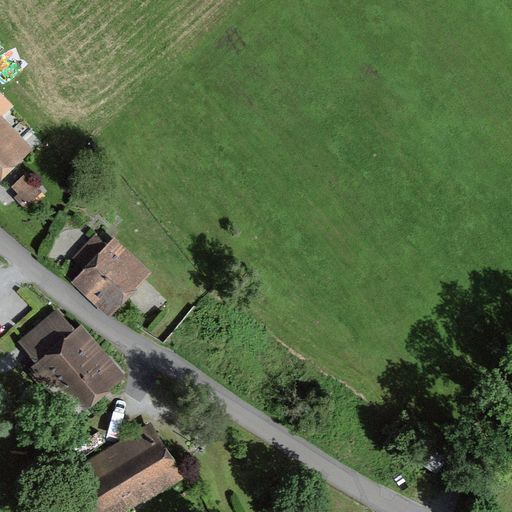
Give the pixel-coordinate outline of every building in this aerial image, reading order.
[(0,168),(20,149),(0,128),(0,168)] [(17,197),(24,204),(39,191),(25,176),(14,186),(21,194),(17,197)] [(81,280),(109,306),(140,274),(99,235),(76,259),(89,272),(81,280)] [(22,343),(37,360),(73,331),(57,312),(22,343)] [(114,377),(73,331),(37,360),(78,407),(114,377)] [(74,471),(98,511),(110,511),(174,472),(147,427),(124,441),(130,451),(109,464),(102,454),(74,471)]
